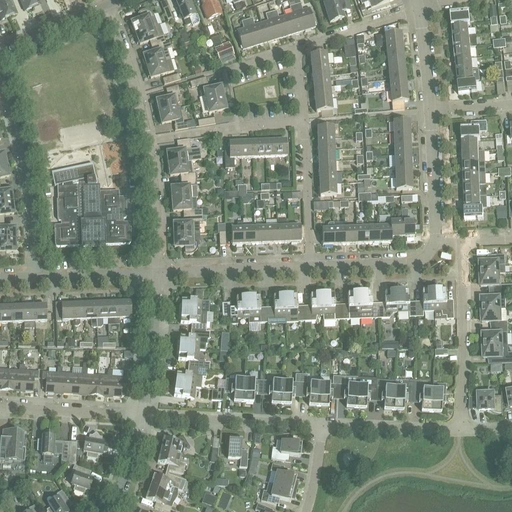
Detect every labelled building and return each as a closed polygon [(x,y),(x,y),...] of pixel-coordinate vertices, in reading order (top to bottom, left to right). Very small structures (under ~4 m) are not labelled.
[(0,0),(0,20),(0,22),(9,18),(0,0)] [(0,0),(9,18),(17,15),(10,0),(0,0)] [(18,0),(24,12),(32,9),(28,0),(18,0)] [(28,0),(32,9),(40,5),(37,0),(28,0)] [(176,3),(183,21),(184,21),(186,26),(191,24),(192,27),(198,24),(199,21),(197,15),(195,16),(187,0),(179,0),(179,2),(176,3)] [(200,0),(204,7),(202,8),(207,21),(222,15),(218,3),(214,4),(212,0),(200,0)] [(350,11),(347,2),(346,0),(331,0),(332,2),(324,4),(330,23),(344,19),(342,13),(350,11)] [(359,0),(361,5),(368,3),(370,9),(393,1),(392,0),(359,0)] [(295,6),(303,32),(315,28),(309,9),(302,11),(300,4),(295,6)] [(291,36),(303,32),(295,6),(289,7),(291,15),(285,17),(291,36)] [(168,8),(163,10),(167,23),(173,20),(168,8)] [(137,15),(138,15),(139,14),(140,13),(142,19),(131,23),(132,26),(130,26),(133,35),(134,34),(134,35),(152,28),(159,26),(159,25),(157,26),(153,17),(152,14),(148,11),(144,11),(140,12),(137,15)] [(279,39),(291,36),(285,17),(278,19),(276,11),(271,13),(279,39)] [(267,43),(279,39),(271,13),(265,15),(267,22),(261,24),(267,43)] [(450,16),(451,27),(470,25),(469,14),(450,16)] [(247,21),(255,47),(267,43),(261,24),(254,26),(252,19),(247,21)] [(242,51),(255,47),(247,21),(241,22),(243,29),(236,32),(242,51)] [(470,26),(470,25),(451,27),(452,39),(469,37),(468,26),(470,26)] [(152,28),(134,35),(134,36),(136,45),(139,44),(139,46),(151,41),(153,47),(165,43),(163,37),(159,26),(152,28)] [(184,45),(189,43),(184,30),(179,32),(184,45)] [(385,47),(402,45),(401,34),(384,35),(385,47)] [(365,45),(364,36),(356,37),(357,45),(365,45)] [(469,37),(452,39),(454,50),(470,48),(477,47),(476,36),(469,37)] [(169,42),(165,43),(153,47),(155,53),(143,57),(144,59),(142,60),(145,68),(145,69),(164,63),(171,61),(167,49),(171,48),(169,42)] [(215,51),(219,61),(233,56),(229,45),(215,51)] [(402,45),(385,47),(387,58),(403,57),(402,45)] [(471,60),(470,48),(454,50),(455,62),(471,60)] [(311,67),(327,65),(326,54),(310,56),(311,67)] [(403,57),(387,58),(388,70),(404,68),(403,57)] [(456,73),(472,71),(471,60),(455,62),(456,73)] [(171,61),(164,63),(145,69),(147,78),(149,78),(150,80),(167,74),(167,73),(174,71),(171,61)] [(327,65),(311,67),(312,79),(328,77),(327,65)] [(389,81),(405,79),(404,68),(388,70),(389,81)] [(472,71),(456,73),(457,84),(476,83),(476,82),(479,82),(478,70),(472,71)] [(164,86),(180,81),(178,75),(162,80),(164,86)] [(328,77),(312,79),(313,90),(330,88),(328,77)] [(207,84),(206,78),(189,83),(191,89),(207,84)] [(405,79),(389,81),(390,93),(407,91),(405,79)] [(476,83),(457,84),(458,96),(477,94),(476,83)] [(157,113),(157,114),(176,109),(175,104),(179,103),(178,97),(181,96),(178,86),(165,90),(167,96),(168,96),(169,99),(156,102),(157,104),(154,104),(157,113)] [(204,97),(206,103),(225,99),(224,98),(225,98),(223,89),(221,89),(221,87),(199,92),(200,98),(204,97)] [(330,88),(313,90),(315,102),(331,100),(330,88)] [(407,91),(390,93),(391,104),(408,102),(407,91)] [(225,99),(206,103),(208,115),(226,111),(225,108),(228,108),(225,99)] [(331,100),(315,102),(316,113),(332,111),(331,100)] [(180,108),(176,109),(157,114),(158,114),(157,114),(159,123),(161,123),(161,125),(174,122),(175,125),(183,124),(180,108)] [(198,128),(215,125),(214,119),(197,122),(198,128)] [(410,133),(409,122),(393,122),(393,134),(410,133)] [(175,132),(188,130),(187,123),(174,126),(175,132)] [(471,123),(471,129),(461,130),(461,141),(480,141),(480,133),(487,133),(487,123),(471,123)] [(317,140),(334,139),(333,128),(317,128),(317,140)] [(410,145),(410,133),(393,134),(394,145),(410,145)] [(334,139),(317,140),(318,151),(334,151),(334,139)] [(191,151),(189,140),(176,142),(177,149),(178,149),(179,152),(166,154),(167,156),(165,156),(166,165),(167,165),(167,166),(186,163),(191,162),(201,160),(199,149),(191,151)] [(252,143),(252,159),(287,158),(286,141),(252,143)] [(461,141),(461,153),(478,152),(477,141),(480,141),(461,141)] [(235,169),(235,160),(241,160),(240,143),(228,144),(229,152),(224,153),(225,169),(235,169)] [(252,143),(240,143),(241,160),(252,159),(252,143)] [(410,156),(410,145),(394,145),(394,157),(410,156)] [(318,163),(335,162),(334,151),(318,151),(318,163)] [(462,164),(478,164),(485,163),(484,152),(478,152),(461,153),(462,164)] [(411,168),(410,156),(394,157),(395,168),(411,168)] [(183,182),(196,180),(195,174),(192,174),(191,162),(186,163),(167,166),(167,175),(169,175),(170,177),(182,176),(183,182)] [(319,174),(335,174),(335,162),(318,163),(319,174)] [(462,176),(485,175),(485,163),(478,164),(462,164),(462,176)] [(58,248),(81,247),(81,249),(105,249),(105,246),(128,245),(129,245),(130,244),(130,243),(131,243),(131,242),(130,223),(121,224),(121,220),(123,220),(124,220),(125,219),(126,218),(126,217),(126,198),(119,198),(118,198),(118,192),(99,193),(99,187),(96,187),(96,182),(92,165),(51,173),(54,187),(57,187),(58,201),(56,201),(57,220),(57,221),(58,221),(58,222),(59,222),(60,223),(63,222),(63,226),(54,226),(55,245),(55,246),(55,247),(56,247),(56,248),(57,248),(58,248)] [(0,179),(9,178),(8,176),(10,175),(8,166),(7,166),(0,167),(0,179)] [(411,179),(411,168),(395,168),(395,180),(411,179)] [(319,186),(335,185),(335,174),(319,174),(319,186)] [(463,187),(479,187),(486,186),(485,175),(462,176),(463,187)] [(411,179),(395,180),(396,192),(412,191),(411,179)] [(183,182),(183,188),(171,189),(171,191),(169,191),(170,200),(170,201),(190,199),(196,199),(198,199),(196,180),(183,182)] [(335,185),(319,186),(320,197),(336,197),(335,185)] [(463,187),(463,199),(480,198),(480,197),(479,187),(463,187)] [(0,192),(0,204),(13,203),(13,202),(14,202),(13,193),(11,194),(11,191),(0,192)] [(242,199),(242,193),(237,193),(224,193),(224,201),(232,201),(232,200),(238,199),(242,199)] [(480,198),(463,199),(464,210),(483,210),(483,209),(487,209),(486,197),(480,197),(480,198)] [(185,218),(202,217),(202,210),(197,211),(196,199),(190,199),(170,201),(170,211),(172,210),(173,213),(185,212),(185,218)] [(13,203),(0,204),(0,222),(2,223),(1,217),(13,215),(13,213),(15,213),(14,204),(13,203)] [(506,219),(506,209),(498,209),(499,220),(506,219)] [(483,210),(464,210),(464,222),(483,221),(483,210)] [(402,222),(403,238),(414,238),(413,222),(408,222),(407,212),(401,212),(402,222)] [(172,237),(192,237),(199,236),(199,224),(203,223),(202,217),(185,218),(185,224),(173,224),(173,227),(171,227),(172,236),(172,237)] [(277,221),(277,228),(278,244),(289,244),(288,227),(288,221),(277,221)] [(0,241),(16,241),(16,240),(17,231),(14,231),(14,229),(2,229),(2,223),(0,222),(0,241)] [(379,223),(379,228),(380,244),(391,244),(391,239),(390,222),(379,223)] [(391,239),(403,238),(402,222),(390,222),(391,239)] [(232,246),(243,246),(242,229),(242,223),(237,223),(237,229),(231,230),(232,246)] [(356,229),(357,245),(368,245),(368,228),(362,229),(361,223),(356,223),(356,229)] [(328,225),(328,230),(321,230),(322,246),(334,246),(333,230),(333,224),(329,224),(328,225)] [(300,227),(288,227),(289,244),(301,243),(300,227)] [(254,229),(255,245),(266,245),(265,228),(254,229)] [(277,228),(265,228),(266,245),(278,244),(277,228)] [(368,228),(368,245),(380,244),(379,228),(368,228)] [(254,229),(242,229),(243,246),(255,245),(254,229)] [(345,229),(333,230),(334,246),(345,246),(345,229)] [(345,229),(345,246),(357,245),(356,229),(345,229)] [(197,247),(197,244),(199,243),(199,244),(200,244),(199,236),(192,237),(172,237),(172,246),(174,246),(174,248),(186,248),(186,255),(185,254),(184,253),(183,254),(187,255),(190,255),(194,254),(196,251),(197,247)] [(16,241),(0,241),(0,260),(3,260),(3,253),(15,253),(15,251),(17,250),(16,241)] [(478,267),(477,275),(498,275),(505,274),(504,256),(491,257),(492,263),(479,263),(479,268),(478,267)] [(493,293),(505,293),(511,292),(511,286),(499,287),(498,275),(477,275),(479,283),(480,283),(480,288),(493,287),(493,293)] [(423,312),(434,312),(433,289),(426,290),(426,291),(422,292),(422,305),(415,305),(416,318),(423,318),(423,312)] [(440,289),(433,289),(434,312),(441,311),(442,317),(446,317),(446,320),(453,320),(453,303),(446,304),(445,291),(440,291),(440,289)] [(397,313),(396,291),(389,291),(389,293),(384,293),(385,306),(378,306),(379,319),(388,319),(393,313),(397,313)] [(396,291),(397,313),(409,313),(409,318),(416,318),(415,305),(408,305),(408,292),(403,292),(403,291),(396,291)] [(341,321),(349,321),(360,320),(360,315),(359,292),(352,293),(352,294),(347,295),(348,308),(341,308),(341,321)] [(379,319),(378,306),(371,307),(371,294),(366,294),(366,292),(359,292),(360,315),(360,320),(372,320),(379,319)] [(506,298),(505,293),(493,293),(493,299),(481,299),(481,304),(479,304),(479,311),(500,311),(506,310),(506,298)] [(323,316),(322,294),(315,294),(315,296),(310,296),(311,309),(304,309),(304,322),(315,322),(316,316),(323,316)] [(322,294),(323,316),(323,322),(341,321),(341,308),(334,308),(334,295),(329,295),(329,294),(322,294)] [(285,318),(285,295),(278,296),(278,297),(273,297),(273,311),(267,311),(267,324),(286,323),(285,318)] [(304,322),(304,309),(297,310),(296,296),(292,297),(292,295),(285,295),(285,318),(286,323),(293,323),(304,322)] [(267,324),(267,311),(260,311),(259,298),(255,298),(255,296),(247,297),(248,319),(249,324),(260,324),(267,324)] [(237,319),(248,319),(247,297),(240,297),(240,299),(236,299),(236,312),(229,312),(230,325),(237,325),(237,319)] [(179,313),(207,314),(209,314),(209,302),(190,301),(190,300),(189,299),(187,299),(186,299),(184,299),(183,300),(183,301),(181,301),(181,306),(179,306),(179,313)] [(119,320),(119,303),(107,304),(108,320),(108,326),(119,326),(119,320)] [(130,303),(119,303),(119,320),(131,319),(130,303)] [(62,322),(73,321),(73,305),(66,306),(66,304),(55,304),(56,322),(62,322)] [(96,321),(96,304),(84,305),(85,321),(91,321),(91,327),(93,328),(96,328),(96,327),(96,321)] [(107,304),(96,304),(96,327),(103,326),(103,320),(108,320),(107,304)] [(85,321),(84,305),(73,305),(73,321),(73,327),(77,327),(80,324),(80,321),(85,321)] [(46,306),(34,307),(35,323),(47,322),(46,306)] [(23,307),(11,308),(12,324),(23,323),(23,307)] [(35,323),(34,307),(23,307),(23,323),(35,323)] [(12,324),(11,308),(0,308),(0,314),(0,324),(12,324)] [(506,310),(500,311),(479,311),(480,319),(481,319),(482,324),(494,323),(494,329),(507,328),(507,322),(506,310)] [(193,325),(193,332),(206,333),(206,325),(207,314),(179,313),(178,320),(180,320),(180,324),(193,325)] [(501,347),(508,346),(507,328),(494,329),(494,335),(482,335),(482,340),(481,339),(480,348),(501,347)] [(206,333),(193,332),(192,339),(179,338),(179,342),(177,342),(177,349),(199,351),(205,351),(205,344),(207,344),(207,340),(209,340),(209,333),(206,333)] [(496,365),(508,364),(508,346),(501,347),(480,348),(481,355),(483,355),(483,360),(495,359),(496,365)] [(199,351),(177,349),(176,356),(178,356),(177,361),(191,362),(190,369),(203,370),(207,371),(207,370),(209,370),(210,362),(205,362),(205,358),(199,353),(199,351)] [(9,371),(8,391),(20,392),(22,372),(24,372),(24,366),(19,366),(19,371),(9,371)] [(62,369),(57,368),(57,374),(59,374),(58,394),(70,395),(72,375),(62,374),(62,369)] [(203,370),(190,369),(189,376),(176,374),(176,379),(174,379),(173,386),(195,389),(197,377),(206,378),(207,371),(203,370)] [(0,390),(8,391),(9,371),(0,370),(0,390)] [(83,396),(96,397),(97,376),(87,376),(87,370),(82,370),(82,375),(84,376),(83,396)] [(22,372),(20,392),(33,393),(34,380),(38,380),(38,373),(24,372),(22,372)] [(96,397),(109,397),(110,377),(112,377),(112,372),(107,372),(107,377),(97,376),(96,397)] [(122,378),(112,377),(110,377),(109,397),(121,398),(122,386),(126,386),(127,372),(123,372),(122,378)] [(45,394),(58,394),(59,374),(57,374),(42,373),(42,381),(46,381),(45,394)] [(70,395),(83,396),(84,376),(82,375),(72,375),(70,395)] [(235,375),(234,380),(225,380),(224,395),(225,395),(225,393),(231,393),(231,395),(234,395),(233,403),(243,403),(244,381),(245,376),(235,375)] [(294,396),(300,397),(301,376),(295,375),(295,384),(282,383),(281,405),(291,406),(291,398),(294,398),(294,396)] [(308,407),(318,407),(319,385),(307,384),(307,376),(301,376),(300,397),(306,397),(306,399),(309,399),(308,407)] [(332,386),(319,385),(318,407),(328,408),(329,400),(331,400),(332,398),(338,399),(339,378),(333,377),(332,386)] [(357,387),(357,379),(339,378),(338,399),(344,399),(344,401),(346,401),(346,409),(356,409),(357,387)] [(369,400),(375,401),(376,388),(376,380),(357,379),(357,387),(356,409),(366,410),(366,402),(369,402),(369,400)] [(257,394),(262,395),(263,382),(244,381),(243,403),(253,404),(253,396),(257,396),(257,394)] [(395,381),(395,389),(393,411),(403,412),(404,404),(406,404),(407,402),(413,403),(414,382),(395,381)] [(282,383),(263,382),(262,395),(269,395),(268,397),(271,397),(271,405),(281,405),(282,383)] [(421,413),(431,413),(432,391),(419,390),(420,382),(414,382),(413,403),(419,403),(419,405),(421,405),(421,413)] [(432,385),(432,391),(431,413),(441,414),(441,406),(444,406),(446,385),(432,385)] [(194,400),(195,389),(173,386),(172,393),(174,393),(173,398),(194,400)] [(381,403),(384,403),(383,411),(393,411),(395,389),(376,388),(375,401),(381,401),(381,403)] [(211,401),(223,402),(224,389),(217,389),(217,390),(212,390),(211,401)] [(493,396),(478,396),(478,412),(490,412),(496,414),(502,415),(502,397),(493,398),(493,396)] [(0,461),(24,463),(25,449),(23,449),(24,433),(14,432),(14,434),(2,433),(2,440),(0,440),(0,461)] [(53,457),(53,455),(61,455),(61,462),(67,464),(68,458),(69,445),(62,444),(62,446),(54,446),(54,438),(51,438),(51,434),(45,434),(45,438),(42,437),(42,442),(38,442),(37,451),(41,452),(41,456),(53,457)] [(85,441),(85,443),(74,441),(74,445),(69,445),(68,458),(67,464),(75,467),(76,450),(83,450),(83,451),(83,453),(87,454),(87,458),(96,459),(97,456),(101,456),(102,453),(106,454),(107,448),(103,447),(104,445),(100,444),(101,439),(99,439),(96,435),(92,437),(90,437),(89,442),(85,441)] [(162,452),(181,456),(183,450),(189,451),(189,448),(182,437),(176,440),(177,442),(176,442),(170,441),(170,440),(163,439),(162,445),(163,445),(162,452)] [(247,455),(241,454),(241,440),(238,440),(238,438),(226,437),(226,446),(228,446),(227,460),(240,460),(240,468),(239,468),(239,469),(247,469),(247,455)] [(270,461),(285,463),(286,456),(300,458),(300,454),(303,454),(304,443),(295,442),(295,444),(282,442),(276,442),(275,449),(273,449),(273,448),(272,448),(270,461)] [(261,451),(253,450),(252,458),(260,459),(261,451)] [(181,456),(162,452),(160,458),(158,458),(157,464),(164,466),(164,465),(170,466),(169,472),(183,476),(185,465),(180,463),(181,456)] [(256,475),(259,461),(252,459),(249,473),(256,475)] [(277,474),(274,486),(295,491),(298,482),(295,482),(296,478),(282,475),(284,468),(272,465),(270,473),(271,473),(271,472),(277,474)] [(89,473),(91,473),(74,467),(70,478),(73,479),(71,486),(75,487),(74,491),(83,494),(84,491),(89,492),(90,489),(93,491),(95,485),(92,484),(93,481),(87,479),(89,473)] [(182,492),(185,482),(168,476),(166,481),(160,479),(153,476),(151,482),(153,482),(151,489),(170,495),(175,497),(177,498),(177,491),(178,491),(182,492)] [(293,500),(295,491),(274,486),(268,484),(266,493),(264,492),(263,491),(261,502),(275,506),(276,500),(290,503),(291,499),(293,500)] [(170,495),(151,489),(148,495),(147,495),(145,501),(152,503),(152,502),(158,504),(156,510),(161,511),(170,511),(173,504),(177,498),(175,497),(170,495)] [(71,506),(71,507),(72,507),(62,491),(51,498),(53,501),(48,505),(50,509),(47,511),(66,511),(65,509),(71,506)] [(216,498),(205,494),(202,504),(213,508),(216,498)] [(223,494),(220,501),(227,503),(230,497),(223,494)]
